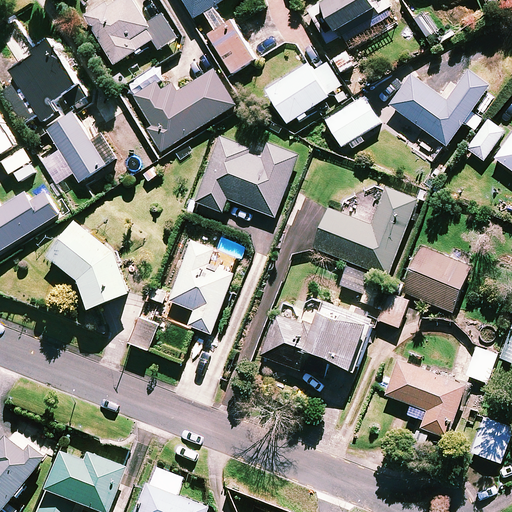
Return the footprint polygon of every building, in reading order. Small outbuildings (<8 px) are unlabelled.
[(178,39),(162,12),(145,22),(131,0),(115,0),(86,18),(114,65),(153,42),(158,50),(178,39)] [(214,7),(225,0),(183,0),(195,19),(203,13),(215,32),(208,36),(232,74),(255,60),(231,22),(225,26),(214,7)] [(380,13),(372,0),(325,0),(308,11),(328,45),(380,13)] [(506,0),(487,0),(491,15),(508,11),(506,0)] [(47,131),(74,113),(91,101),(50,41),(9,69),(18,82),(2,93),(35,140),(47,131)] [(354,65),(346,52),(330,62),(338,75),(354,65)] [(343,88),(326,62),(312,71),(308,64),(267,92),(288,124),(343,88)] [(236,105),(214,70),(171,98),(156,75),(131,92),(155,130),(151,132),(163,152),(236,105)] [(434,163),(463,123),(476,132),(485,119),(473,110),(478,102),(458,87),(448,101),(412,75),(385,112),(373,92),(326,121),(342,147),(380,124),(434,163)] [(98,134),(118,163),(129,178),(156,160),(125,115),(98,134)] [(0,151),(2,154),(17,144),(0,118),(0,151)] [(81,188),(118,163),(98,134),(90,123),(82,128),(75,118),(49,136),(60,153),(45,164),(62,188),(75,179),(81,188)] [(503,133),(487,121),(468,149),(484,160),(503,133)] [(511,170),(511,135),(496,159),(511,170)] [(247,147),(220,137),(195,202),(223,212),(228,199),(275,218),(299,157),(268,145),(262,160),(245,154),(247,147)] [(348,202),(344,213),(329,207),(313,247),(388,277),(417,201),(386,189),(375,218),(361,213),(363,208),(348,202)] [(113,250),(75,221),(48,256),(78,281),(89,309),(129,293),(113,250)] [(219,240),(197,232),(170,301),(195,311),(190,326),(212,334),(235,274),(210,265),(219,240)] [(471,267),(422,247),(403,292),(452,312),(471,267)] [(368,286),(369,283),(346,274),(341,286),(364,295),(368,286)] [(169,291),(152,285),(147,298),(164,304),(169,291)] [(364,295),(361,303),(383,311),(389,294),(368,286),(364,295)] [(389,294),(383,311),(379,320),(399,328),(409,301),(389,294)] [(374,325),(321,305),(313,325),(279,312),(262,356),(324,380),(331,361),(356,371),(374,325)] [(160,323),(139,314),(128,340),(149,349),(160,323)] [(511,329),(502,359),(511,362),(511,329)] [(498,356),(476,347),(465,375),(487,383),(498,356)] [(467,384),(400,358),(386,395),(427,410),(420,428),(446,438),(467,384)] [(511,433),(511,427),(485,418),(472,453),(501,463),(511,433)] [(22,452),(3,437),(0,441),(0,511),(43,458),(27,445),(22,452)] [(83,461),(59,452),(37,511),(80,511),(83,506),(98,511),(108,511),(125,468),(86,454),(83,461)] [(205,511),(207,507),(146,485),(136,511),(205,511)]
